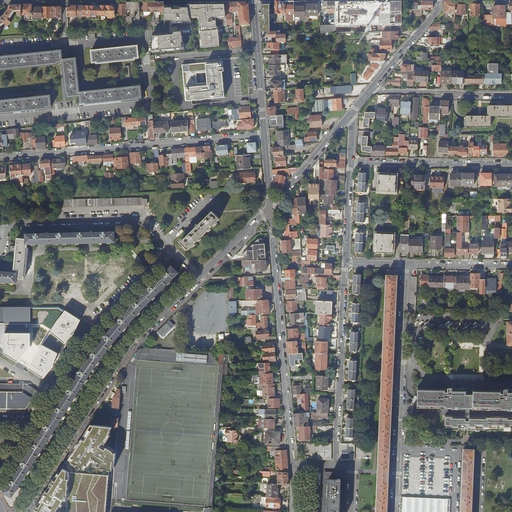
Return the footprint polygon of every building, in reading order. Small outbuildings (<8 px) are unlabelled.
[(285,20),(294,20),(294,6),(294,1),(285,2),(285,13),(285,20)] [(318,15),(318,1),(313,1),(313,4),(306,4),(306,15),(305,15),(305,18),(307,18),(307,15),(311,15),(314,15),(318,15)] [(335,9),(335,1),(323,1),(323,9),(327,9),(327,13),(335,13),(335,9)] [(432,1),(422,1),(422,6),(420,6),(418,6),(418,3),(414,3),(414,9),(420,9),(433,9),(432,1)] [(444,1),(444,12),(447,12),(447,14),(450,14),(450,12),(455,12),(455,1),(444,1)] [(140,11),(140,2),(127,2),(126,4),(126,10),(129,10),(129,16),(126,16),(126,29),(130,29),(129,22),(132,22),(132,17),(136,17),(135,11),(140,11)] [(152,11),(152,2),(144,2),(144,5),(143,5),(143,9),(144,9),(144,11),(151,11),(152,11)] [(164,5),(164,2),(152,2),(152,11),(151,11),(151,23),(159,23),(159,13),(160,13),(160,11),(164,11),(164,5)] [(196,4),(188,4),(188,6),(190,16),(190,17),(199,16),(202,45),(203,45),(203,48),(220,46),(218,26),(216,26),(215,18),(226,17),(225,14),(225,11),(224,3),(217,3),(217,2),(196,2),(196,4)] [(239,14),(237,2),(224,2),(224,3),(225,11),(230,11),(230,12),(237,12),(237,14),(239,14)] [(250,24),(248,4),(246,2),(237,2),(239,14),(239,17),(239,20),(240,25),(250,24)] [(270,2),(261,2),(258,5),(261,32),(267,31),(270,31),(270,2)] [(282,13),(285,13),(285,2),(275,2),(275,13),(276,13),(282,13)] [(126,10),(126,4),(118,5),(118,10),(115,10),(115,11),(115,15),(126,15),(126,10)] [(465,14),(465,4),(457,5),(457,14),(465,14)] [(470,15),(480,15),(480,4),(470,4),(470,15)] [(0,24),(4,22),(5,24),(3,25),(5,28),(7,26),(10,23),(11,22),(13,20),(10,18),(9,20),(7,19),(14,10),(17,10),(17,15),(18,15),(18,19),(21,19),(21,17),(21,5),(10,5),(9,5),(8,8),(9,8),(3,15),(0,18),(0,24)] [(28,5),(21,5),(21,17),(23,17),(23,14),(24,14),(24,20),(25,21),(33,21),(33,15),(31,15),(31,11),(34,11),(34,7),(34,5),(28,5)] [(176,8),(176,7),(173,7),(173,5),(164,5),(164,11),(164,20),(165,20),(172,20),(178,19),(177,17),(176,8)] [(507,24),(507,14),(505,14),(505,5),(493,6),(494,15),(484,15),(484,26),(491,26),(491,28),(493,27),(493,32),(494,32),(494,30),(504,30),(504,29),(502,29),(502,26),(507,25),(507,24)] [(76,16),(76,6),(72,6),(72,7),(68,7),(68,16),(76,16)] [(90,15),(90,6),(82,6),(82,16),(90,16),(90,15)] [(112,17),(115,17),(115,15),(115,11),(115,10),(115,8),(114,8),(114,6),(106,6),(105,15),(105,18),(112,18),(112,17)] [(294,6),(294,20),(300,20),(300,16),(305,16),(305,15),(305,6),(294,6)] [(34,7),(34,11),(34,18),(51,18),(51,17),(51,7),(34,7)] [(61,7),(51,7),(51,17),(61,17),(61,7)] [(184,17),(182,7),(176,8),(177,17),(184,17)] [(334,32),(336,32),(336,25),(321,25),(321,33),(334,32)] [(284,42),(286,42),(286,34),(276,34),(276,31),(270,31),(267,31),(267,37),(265,38),(265,43),(268,43),(279,42),(284,42)] [(399,31),(383,31),(383,35),(383,40),(398,39),(399,31)] [(237,47),(242,47),(241,37),(236,38),(230,38),(230,37),(231,36),(230,34),(227,35),(229,48),(233,48),(233,45),(237,45),(237,47)] [(381,40),(376,40),(376,43),(380,43),(380,50),(391,50),(391,40),(381,41),(381,40)] [(139,58),(137,46),(91,50),(92,62),(96,62),(97,63),(135,59),(135,58),(139,58)] [(0,69),(59,64),(59,63),(63,62),(66,94),(67,93),(68,97),(80,96),(81,104),(85,103),(85,105),(138,99),(138,98),(142,97),(140,86),(79,92),(76,58),(62,59),(61,50),(0,56),(0,69)] [(283,58),(283,55),(269,55),(270,63),(283,63),(283,58)] [(432,71),(441,71),(442,60),(438,60),(438,62),(437,64),(436,64),(436,65),(432,65),(432,63),(434,63),(435,60),(430,60),(429,66),(432,66),(432,71)] [(223,69),(222,61),(183,65),(183,67),(185,92),(185,96),(187,96),(187,100),(192,100),(192,106),(204,105),(204,99),(224,97),(222,69),(223,69)] [(373,64),(372,63),(371,65),(373,66),(370,69),(363,77),(367,80),(379,66),(375,63),(374,63),(373,64)] [(484,83),(489,83),(496,83),(502,84),(502,74),(498,74),(498,72),(498,64),(494,64),(494,63),(492,63),(492,64),(488,64),(488,74),(484,74),(484,75),(484,81),(484,82),(484,83)] [(288,71),(288,64),(281,64),(280,65),(270,65),(270,75),(281,75),(280,71),(288,71)] [(413,81),(428,82),(429,71),(414,70),(414,71),(413,81)] [(441,71),(440,82),(451,83),(452,71),(441,71)] [(452,71),(451,83),(464,83),(464,73),(464,71),(452,71)] [(464,83),(464,84),(476,84),(476,82),(484,82),(484,81),(484,75),(482,74),(476,74),(476,77),(468,77),(468,73),(465,73),(464,73),(464,83)] [(393,80),(387,79),(387,85),(400,85),(400,77),(394,76),(393,80)] [(271,90),(271,91),(274,91),(284,90),(285,90),(284,80),(271,81),(271,86),(271,90)] [(351,93),(351,86),(336,87),(336,94),(351,93)] [(304,101),(303,89),(296,89),(297,94),(295,95),(295,97),(294,97),(294,102),(304,101)] [(274,91),(275,103),(285,102),(284,90),(274,91)] [(0,113),(47,109),(47,107),(51,107),(50,95),(0,100),(0,113)] [(399,97),(389,96),(389,105),(399,106),(399,97)] [(414,99),(412,98),(411,112),(410,119),(417,119),(419,98),(414,97),(414,99)] [(342,111),(341,98),(332,99),(332,111),(342,111)] [(323,100),(311,101),(312,113),(324,112),(323,100)] [(449,101),(441,100),(440,106),(440,113),(448,114),(449,101)] [(440,106),(430,105),(429,119),(440,119),(440,113),(440,106)] [(511,105),(489,105),(489,116),(466,116),(465,127),(490,127),(491,116),(511,116),(511,127),(511,126),(511,105)] [(250,111),(250,107),(239,108),(240,118),(251,117),(250,114),(253,114),(252,111),(250,111)] [(275,107),(267,108),(267,116),(276,116),(275,107)] [(375,119),(374,122),(378,122),(379,120),(387,121),(388,110),(376,109),(375,113),(375,119)] [(375,119),(375,113),(370,112),(365,112),(365,119),(364,119),(363,127),(369,128),(370,118),(375,119)] [(151,140),(155,139),(154,133),(153,123),(153,114),(137,116),(138,125),(149,124),(149,128),(150,132),(151,140)] [(276,116),(267,116),(268,120),(269,120),(270,125),(275,125),(275,128),(284,127),(283,124),(284,124),(283,115),(276,116)] [(322,127),(321,115),(310,116),(311,128),(322,127)] [(138,125),(137,116),(135,116),(135,117),(129,118),(128,117),(121,118),(122,127),(126,127),(126,125),(128,124),(129,126),(138,125)] [(198,130),(211,129),(211,122),(210,119),(197,120),(198,130)] [(254,128),(253,119),(242,120),(243,129),(254,128)] [(172,132),(188,130),(188,125),(187,121),(171,122),(172,132)] [(211,129),(211,130),(221,129),(220,127),(226,126),(226,121),(211,122),(211,129)] [(153,123),(154,133),(168,132),(167,122),(153,123)] [(449,137),(449,134),(445,134),(445,124),(440,124),(439,130),(439,135),(439,137),(449,137)] [(85,132),(86,144),(97,143),(96,135),(89,136),(87,136),(87,135),(89,135),(89,133),(90,133),(89,125),(85,126),(85,127),(85,132)] [(428,128),(419,127),(418,138),(427,138),(428,128)] [(19,133),(18,128),(6,130),(7,134),(2,134),(3,138),(3,146),(8,146),(7,138),(9,138),(9,139),(11,139),(11,137),(19,137),(19,133)] [(110,129),(110,139),(121,138),(120,128),(110,129)] [(289,146),(288,130),(277,131),(278,147),(289,146)] [(387,155),(398,155),(398,148),(399,134),(399,132),(399,131),(398,131),(398,132),(395,132),(395,137),(393,137),(393,146),(387,146),(387,149),(387,155)] [(19,137),(19,139),(22,138),(23,142),(27,141),(26,139),(28,139),(28,137),(30,137),(30,133),(23,133),(23,132),(19,133),(19,137)] [(76,145),(86,144),(85,132),(82,132),(82,135),(70,136),(70,140),(75,140),(76,145)] [(308,140),(307,140),(307,141),(316,140),(316,132),(308,133),(308,138),(308,140)] [(399,134),(398,148),(399,148),(398,153),(407,153),(407,148),(408,148),(409,142),(403,142),(403,135),(399,134)] [(65,146),(64,136),(55,137),(55,140),(52,140),(52,147),(65,146)] [(372,152),(372,146),(367,146),(368,136),(362,136),(361,144),(362,144),(362,151),(366,151),(366,152),(372,152)] [(36,147),(36,148),(45,147),(44,137),(35,138),(35,139),(36,147)] [(408,148),(408,149),(417,150),(418,139),(409,138),(409,142),(408,148)] [(476,141),(474,141),(474,142),(473,155),(479,155),(479,153),(487,153),(487,146),(480,146),(480,147),(476,147),(476,141)] [(439,142),(438,152),(448,152),(449,145),(449,142),(439,142)] [(459,149),(458,155),(473,155),(474,142),(469,142),(469,146),(468,148),(468,150),(465,150),(465,147),(462,147),(462,146),(459,146),(459,149)] [(256,152),(256,143),(247,143),(247,153),(256,152)] [(508,144),(493,144),(493,156),(504,156),(504,153),(508,153),(508,144)] [(228,155),(227,145),(216,146),(216,152),(218,152),(218,155),(228,155)] [(289,146),(278,147),(272,147),(273,157),(275,157),(284,156),(283,148),(284,147),(284,149),(291,149),(291,148),(291,145),(289,146)] [(459,149),(459,147),(450,147),(450,145),(449,145),(448,152),(448,155),(458,155),(459,149)] [(210,151),(210,146),(201,147),(196,147),(196,156),(197,159),(202,158),(205,158),(208,157),(209,157),(211,157),(210,154),(212,154),(212,151),(210,151)] [(371,154),(377,154),(379,154),(385,155),(385,147),(372,146),(372,152),(371,154)] [(189,159),(189,156),(196,156),(196,147),(193,148),(184,148),(185,157),(185,161),(190,160),(189,159)] [(177,163),(176,158),(185,157),(184,148),(176,149),(171,149),(171,154),(172,163),(177,163)] [(345,169),(345,151),(338,150),(338,153),(338,158),(336,158),(336,155),(335,155),(335,160),(325,160),(325,166),(336,166),(336,168),(345,169)] [(141,162),(140,152),(130,153),(131,163),(139,163),(140,166),(140,167),(142,167),(142,166),(141,166),(141,163),(141,162)] [(106,178),(117,177),(117,168),(116,158),(115,153),(113,153),(113,154),(103,155),(103,161),(104,165),(112,165),(113,167),(113,175),(110,175),(110,174),(105,174),(106,178)] [(172,163),(171,154),(167,155),(167,157),(164,157),(164,155),(159,155),(159,159),(159,166),(172,164),(172,163)] [(88,155),(73,156),(74,162),(79,162),(79,165),(84,165),(84,161),(88,161),(88,156),(88,155)] [(238,170),(250,169),(250,159),(249,159),(249,155),(237,156),(238,170)] [(298,159),(298,155),(284,156),(275,157),(276,166),(286,165),(285,162),(291,162),(291,160),(298,159)] [(117,168),(129,167),(128,157),(116,158),(117,168)] [(51,175),(52,178),(54,178),(53,175),(54,174),(54,168),(65,167),(65,159),(53,159),(53,160),(50,160),(51,175)] [(51,175),(50,160),(40,161),(41,167),(47,166),(47,171),(45,172),(45,175),(51,175)] [(147,164),(148,175),(150,175),(150,173),(152,172),(152,175),(155,175),(155,172),(159,172),(158,163),(155,163),(155,161),(151,161),(151,164),(147,164)] [(183,172),(183,173),(186,173),(191,173),(191,171),(190,163),(182,163),(183,172)] [(21,164),(10,165),(11,177),(19,176),(20,184),(21,189),(23,189),(23,183),(22,175),(21,164)] [(30,164),(21,164),(22,175),(31,174),(30,164)] [(344,181),(345,176),(338,176),(338,178),(333,178),(333,170),(324,170),(324,180),(326,180),(336,180),(344,181)] [(255,182),(255,172),(233,174),(234,183),(255,182)] [(183,178),(182,173),(173,174),(171,174),(172,187),(183,187),(182,178),(183,178)] [(366,192),(367,173),(360,173),(359,192),(366,192)] [(462,185),(462,173),(451,173),(451,185),(462,185)] [(474,173),(462,173),(462,185),(474,185),(474,173)] [(274,184),(283,187),(285,178),(286,178),(286,176),(285,177),(277,174),(274,184)] [(377,174),(376,191),(397,192),(398,175),(377,174)] [(426,175),(412,174),(411,188),(425,189),(426,175)] [(480,185),(492,185),(492,174),(480,174),(480,185)] [(430,176),(430,181),(431,182),(431,187),(444,188),(444,177),(439,176),(439,177),(436,177),(435,176),(430,176)] [(506,187),(506,176),(495,176),(495,187),(506,187)] [(336,195),(336,180),(326,180),(326,195),(333,195),(336,195)] [(313,184),(308,184),(309,199),(315,199),(319,199),(319,196),(319,194),(319,184),(315,184),(315,185),(313,185),(313,184)] [(332,204),(333,195),(326,195),(324,195),(324,204),(332,204)] [(147,204),(147,199),(142,199),(142,198),(58,200),(58,206),(147,204)] [(293,211),(293,214),(299,214),(299,213),(306,213),(305,198),(295,198),(295,202),(293,202),(293,211)] [(499,199),(499,210),(511,210),(511,207),(510,207),(510,205),(510,199),(506,199),(499,199)] [(364,222),(365,203),(358,203),(357,222),(364,222)] [(320,210),(320,224),(321,225),(331,225),(331,222),(327,222),(327,221),(325,221),(325,210),(320,210)] [(219,219),(212,211),(180,242),(188,250),(219,219)] [(457,249),(462,249),(462,247),(462,241),(463,241),(464,236),(462,236),(462,233),(469,233),(469,216),(457,216),(457,241),(457,249)] [(299,218),(294,218),(292,218),(284,219),(285,237),(295,236),(295,237),(297,237),(297,232),(289,232),(289,225),(299,224),(299,223),(299,218)] [(321,225),(321,237),(331,237),(331,225),(321,225)] [(16,238),(16,243),(17,244),(15,270),(16,270),(16,273),(15,273),(0,271),(0,281),(15,283),(16,279),(24,279),(24,276),(26,247),(27,244),(114,242),(114,232),(25,234),(25,239),(16,238)] [(395,234),(374,233),(373,250),(394,251),(395,243),(396,243),(396,242),(395,242),(395,234)] [(401,236),(400,251),(408,251),(409,240),(409,237),(401,236)] [(441,237),(431,236),(431,249),(441,249),(441,237)] [(254,260),(255,260),(260,260),(260,255),(263,254),(262,244),(262,238),(258,239),(242,255),(242,256),(248,255),(248,260),(252,260),(254,260)] [(483,238),(482,238),(482,253),(494,253),(494,241),(483,241),(483,238)] [(290,239),(286,240),(281,240),(283,253),(291,252),(290,239)] [(307,239),(307,249),(317,249),(317,239),(307,239)] [(409,240),(408,251),(422,252),(423,240),(409,240)] [(445,248),(444,256),(454,256),(454,249),(457,249),(457,241),(453,241),(453,249),(445,248)] [(469,244),(469,253),(478,253),(479,244),(469,244)] [(316,260),(316,251),(308,250),(307,260),(316,260)] [(301,253),(301,251),(295,252),(292,252),(292,264),(296,264),(296,257),(301,256),(301,253)] [(120,256),(91,285),(106,300),(135,270),(120,256)] [(82,260),(59,261),(60,276),(82,275),(82,260)] [(266,270),(266,260),(262,260),(260,260),(255,260),(255,271),(266,270)] [(325,269),(321,268),(321,274),(331,275),(332,269),(332,267),(332,264),(325,264),(325,269)] [(84,364),(92,369),(100,359),(109,347),(123,329),(135,316),(146,304),(154,296),(178,273),(171,266),(166,271),(165,271),(163,272),(163,274),(150,286),(147,288),(148,289),(135,302),(132,303),(132,305),(120,318),(117,319),(118,321),(112,328),(107,334),(103,336),(104,337),(93,351),(90,354),(91,355),(84,364)] [(470,273),(470,277),(470,282),(480,282),(479,285),(480,285),(480,293),(485,293),(485,279),(480,279),(480,273),(470,273)] [(497,281),(496,290),(497,290),(501,290),(501,282),(505,282),(506,282),(506,273),(500,273),(500,281),(497,281)] [(386,275),(379,444),(376,511),(387,511),(390,444),(397,276),(386,275)] [(429,277),(429,275),(421,275),(421,280),(420,280),(420,281),(421,282),(421,286),(428,286),(429,277)] [(241,286),(253,286),(253,281),(253,277),(252,276),(243,277),(237,277),(237,282),(240,282),(241,282),(241,286)] [(456,276),(444,276),(444,277),(443,287),(456,288),(456,276)] [(470,277),(456,276),(456,288),(456,289),(470,289),(470,282),(470,277)] [(294,277),(290,277),(290,281),(285,281),(286,289),(295,288),(294,277)] [(325,287),(326,278),(316,277),(316,279),(318,280),(317,288),(322,289),(322,286),(325,287)] [(434,277),(429,277),(428,286),(428,287),(434,288),(443,288),(443,287),(444,277),(436,277),(436,278),(434,278),(434,277)] [(492,295),(496,295),(496,290),(497,281),(497,280),(494,280),(494,278),(485,278),(485,279),(485,293),(485,294),(492,294),(492,295)] [(257,300),(262,300),(261,289),(246,289),(247,301),(257,300)] [(294,289),(294,290),(286,291),(287,299),(287,301),(296,300),(303,300),(305,300),(305,289),(302,289),(294,289)] [(241,315),(269,314),(268,300),(262,300),(257,300),(257,303),(256,303),(256,304),(254,304),(254,307),(256,307),(256,310),(241,311),(241,315)] [(296,300),(287,301),(287,311),(289,311),(296,310),(296,300)] [(331,302),(317,301),(316,313),(320,314),(330,314),(331,302)] [(0,305),(0,322),(5,323),(5,340),(6,352),(19,362),(31,346),(32,324),(43,324),(53,330),(30,368),(46,377),(82,318),(67,308),(32,308),(32,305),(0,305)] [(304,315),(304,313),(297,313),(290,314),(291,322),(292,324),(293,324),(293,322),(294,322),(294,319),(298,319),(298,315),(304,315)] [(319,326),(329,327),(329,319),(331,319),(332,314),(330,314),(320,314),(319,326)] [(256,329),(262,328),(262,323),(260,323),(255,323),(255,317),(251,317),(251,319),(247,319),(248,329),(256,329)] [(157,332),(163,338),(176,325),(170,319),(157,332)] [(329,327),(319,326),(318,338),(330,339),(330,334),(330,331),(331,327),(329,327)] [(297,328),(288,329),(289,338),(298,337),(297,328)] [(268,329),(262,329),(262,331),(256,331),(257,338),(260,337),(260,339),(269,338),(268,329)] [(316,353),(327,354),(328,342),(316,341),(315,353),(316,353)] [(267,352),(274,352),(274,343),(268,343),(268,344),(268,345),(266,345),(262,346),(263,351),(267,351),(267,352)] [(275,360),(274,352),(267,352),(267,353),(263,354),(263,359),(267,359),(269,359),(269,360),(269,361),(275,360)] [(177,353),(177,361),(208,362),(208,354),(177,353)] [(298,353),(289,354),(290,366),(295,366),(295,364),(299,364),(299,359),(303,359),(302,353),(298,353)] [(327,364),(327,354),(316,353),(315,369),(327,370),(327,364)] [(222,354),(218,355),(218,361),(219,363),(220,365),(223,364),(226,364),(226,362),(223,362),(222,354)] [(356,380),(357,361),(350,360),(349,380),(356,380)] [(270,373),(270,363),(255,363),(255,370),(259,369),(260,374),(270,373)] [(11,497),(92,369),(84,364),(80,370),(77,372),(78,373),(68,389),(68,388),(65,391),(66,392),(57,406),(54,408),(55,410),(46,424),(45,425),(43,426),(44,428),(34,443),(31,445),(32,446),(23,461),(22,461),(20,463),(21,465),(11,480),(8,481),(9,483),(3,492),(11,497)] [(263,383),(263,384),(266,384),(266,382),(272,382),(272,373),(270,373),(260,374),(260,383),(263,383)] [(327,389),(328,376),(317,375),(317,388),(322,389),(322,390),(322,389),(327,389)] [(301,385),(301,383),(294,384),(294,386),(292,386),(293,394),(301,393),(300,386),(301,385)] [(37,391),(28,385),(0,384),(0,408),(26,409),(32,398),(33,399),(37,391)] [(263,384),(263,396),(274,395),(274,384),(266,384),(263,384)] [(417,406),(423,406),(439,406),(445,406),(444,407),(466,407),(469,407),(511,407),(511,388),(473,388),(473,394),(466,394),(466,388),(449,388),(448,389),(448,391),(446,391),(445,388),(445,389),(418,389),(418,388),(417,406)] [(355,408),(356,389),(349,389),(348,408),(355,408)] [(39,392),(37,391),(33,399),(32,398),(26,409),(0,408),(0,411),(28,412),(39,392)] [(308,393),(297,394),(297,399),(302,398),(302,408),(298,408),(298,413),(309,412),(308,398),(308,393)] [(125,394),(120,394),(120,399),(119,408),(118,418),(118,428),(115,456),(120,456),(125,394)] [(279,407),(279,398),(268,399),(269,407),(279,407)] [(317,413),(327,413),(328,409),(327,409),(327,399),(318,398),(317,413)] [(265,409),(265,419),(275,419),(276,419),(276,409),(265,409)] [(293,414),(294,426),(299,426),(316,426),(322,426),(322,422),(311,422),(311,418),(309,418),(309,423),(306,423),(306,424),(304,424),(305,422),(306,422),(306,421),(307,421),(307,419),(308,418),(308,417),(309,417),(309,415),(312,416),(312,417),(316,417),(316,418),(318,418),(318,417),(327,417),(327,413),(317,413),(309,412),(298,413),(293,414)] [(466,415),(445,415),(444,429),(511,430),(511,416),(469,416),(469,415),(466,415)] [(265,419),(260,418),(260,428),(265,428),(274,428),(275,419),(265,419)] [(111,429),(88,426),(30,511),(65,511),(70,471),(109,475),(112,448),(101,441),(111,429)] [(316,426),(299,426),(299,430),(299,440),(310,440),(309,430),(316,430),(316,426)] [(236,442),(237,430),(225,430),(225,435),(227,435),(227,442),(236,442)] [(279,444),(279,432),(266,432),(265,443),(279,444)] [(331,460),(331,443),(318,443),(318,460),(331,460)] [(341,460),(354,460),(354,444),(342,443),(341,460)] [(275,451),(276,460),(287,459),(286,450),(281,451),(281,447),(274,447),(274,449),(275,451)] [(464,449),(460,511),(471,511),(474,449),(464,449)] [(403,457),(400,511),(450,511),(453,459),(403,457)] [(281,472),(288,472),(287,459),(276,460),(277,469),(282,469),(282,470),(281,470),(281,472)] [(70,471),(65,511),(105,511),(109,475),(70,471)] [(322,511),(343,511),(345,474),(340,473),(340,472),(339,472),(339,473),(325,473),(322,511)] [(267,493),(267,497),(277,498),(277,492),(278,484),(275,484),(269,483),(267,483),(266,483),(264,483),(264,489),(265,489),(265,493),(267,493)] [(267,497),(266,497),(266,507),(279,508),(280,507),(281,503),(280,502),(280,498),(277,498),(267,497)]
